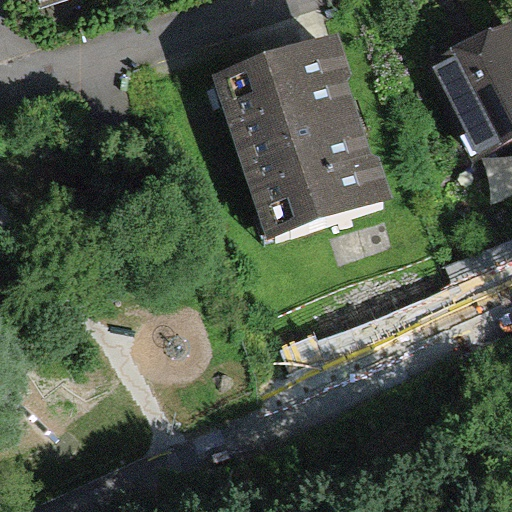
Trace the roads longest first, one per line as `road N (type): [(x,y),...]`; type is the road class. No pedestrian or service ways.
road 1 (residential): [(75,511),(511,287)]
road 2 (residential): [(5,82),(237,0)]
